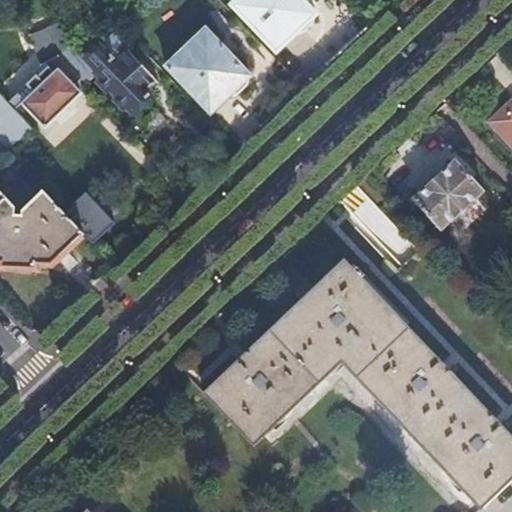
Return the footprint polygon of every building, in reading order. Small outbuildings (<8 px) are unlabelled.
[(300,0),(236,0),(231,5),(275,52),(295,33),(303,34),(315,21),(316,16),(300,0)] [(62,22),(45,29),(58,54),(73,46),(62,22)] [(58,54),(45,29),(27,36),(38,64),(54,57),(58,54)] [(117,29),(103,42),(115,43),(123,52),(132,44),(117,29)] [(203,32),(164,68),(207,115),(226,98),(236,96),(248,85),(247,79),(203,32)] [(58,54),(54,57),(77,82),(82,88),(92,78),(128,116),(146,98),(144,96),(148,91),(138,80),(144,74),(123,52),(115,43),(103,42),(86,57),(81,52),(78,44),(73,46),(58,54)] [(10,111),(18,104),(41,128),(78,95),(72,88),(77,82),(54,57),(38,65),(31,75),(33,77),(4,104),(10,111)] [(154,86),(144,74),(138,80),(148,91),(154,86)] [(511,98),(487,122),(511,148),(511,98)] [(4,104),(0,99),(0,141),(10,152),(30,132),(10,111),(4,104)] [(455,165),(415,203),(440,231),(482,192),(455,165)] [(83,193),(60,214),(88,243),(90,245),(112,224),(83,193)] [(16,213),(0,196),(0,267),(2,268),(2,273),(41,277),(43,273),(54,276),(88,243),(60,214),(44,197),(23,215),(16,213)] [(353,253),(213,386),(256,433),(347,351),(484,503),(511,477),(511,429),(371,272),(373,269),(364,260),(362,262),(353,253)]
